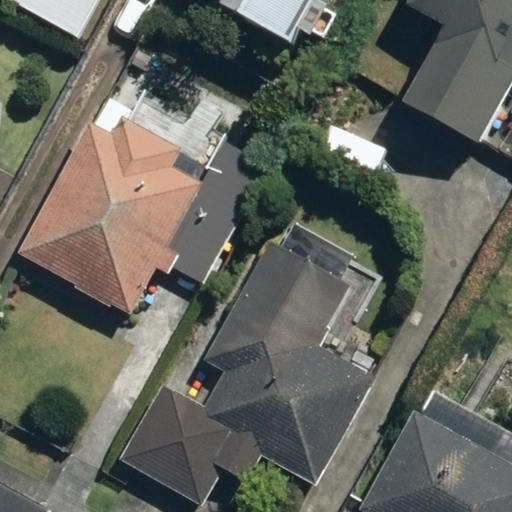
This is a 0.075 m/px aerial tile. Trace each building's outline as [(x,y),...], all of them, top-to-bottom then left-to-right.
[(0,0),(71,39),(92,0),(0,0)] [(180,0),(290,58),(321,0),(180,0)] [(511,0),(400,0),(391,15),(427,36),(386,105),(471,156),(511,88),(511,0)] [(7,254),(134,324),(164,271),(199,290),(255,187),(93,98),(7,254)] [(119,464),(207,511),(231,511),(258,462),(318,495),(380,380),(339,357),(383,275),(276,218),(180,395),(162,385),(119,464)] [(511,511),(511,437),(421,384),(346,510),(349,511),(511,511)]
